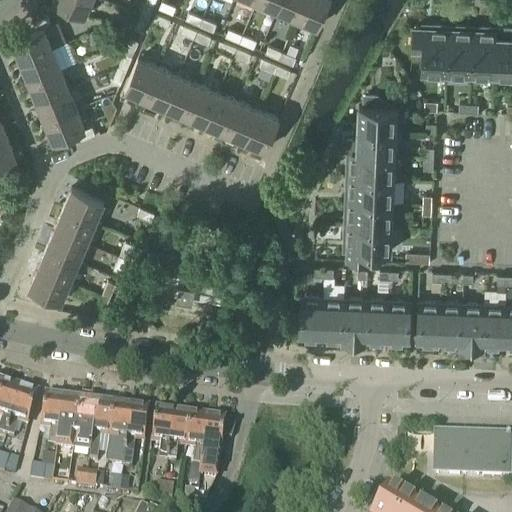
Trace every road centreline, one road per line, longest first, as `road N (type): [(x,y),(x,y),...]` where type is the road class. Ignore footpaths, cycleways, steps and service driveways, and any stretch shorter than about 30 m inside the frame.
road 1 (residential): [(370,379),(112,356),(0,331)]
road 2 (residential): [(0,292),(46,177),(118,147),(256,203)]
road 3 (residential): [(511,385),(370,379)]
road 4 (residential): [(339,511),(367,449),(370,379)]
